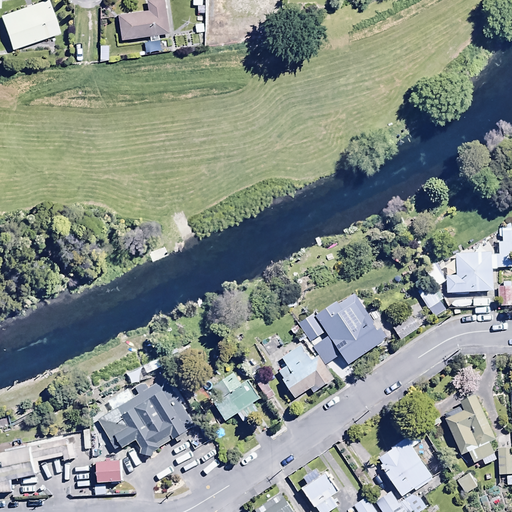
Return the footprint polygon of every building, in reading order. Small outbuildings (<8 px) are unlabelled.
[(46,0),(45,0),(0,16),(0,21),(11,52),(59,34),(46,0)] [(146,0),(148,11),(118,16),(122,41),(148,37),(149,43),(160,41),(159,33),(170,31),(164,0),(146,0)] [(511,265),(511,231),(511,226),(500,226),(501,243),(498,243),(498,254),(495,255),(496,267),(511,265)] [(492,292),(491,253),(454,254),(454,275),(445,275),(446,293),(492,292)] [(503,288),(498,287),(497,307),(511,307),(511,298),(511,281),(504,281),(503,288)] [(342,356),(347,364),(386,338),(356,294),(339,306),(335,300),(298,325),(310,343),(325,333),(328,338),(314,348),(326,366),(342,356)] [(415,296),(405,303),(414,316),(424,309),(415,296)] [(441,303),(428,311),(434,319),(446,310),(441,303)] [(400,339),(424,324),(418,314),(394,329),(400,339)] [(301,346),(282,359),(286,365),(276,372),(295,399),(311,388),(313,392),(334,377),(318,355),(311,360),(301,346)] [(212,403),(224,422),(237,413),(243,423),(260,412),(253,402),(259,399),(248,381),(240,385),(233,374),(219,383),(226,394),(212,403)] [(166,378),(101,420),(133,470),(198,428),(166,378)] [(446,418),(445,418),(461,455),(468,452),(473,463),(493,454),(488,442),(495,439),(476,394),(460,401),(462,405),(444,413),(446,418)] [(431,476),(412,446),(420,441),(415,432),(376,459),(400,497),(414,488),(415,491),(428,482),(426,479),(431,476)] [(74,458),(69,438),(0,453),(0,478),(40,470),(39,465),(74,458)] [(498,475),(505,475),(505,485),(511,484),(511,447),(497,448),(498,475)] [(123,458),(97,461),(98,483),(125,481),(123,458)] [(307,484),(301,488),(317,511),(329,511),(336,508),(329,497),(336,493),(323,473),(319,476),(315,470),(303,478),(307,484)] [(468,474),(456,481),(465,495),(476,487),(468,474)] [(390,492),(375,502),(381,511),(421,511),(426,509),(415,492),(398,504),(390,492)] [(291,511),(279,493),(254,510),(254,511),(291,511)] [(377,511),(368,496),(353,506),(356,511),(377,511)]
